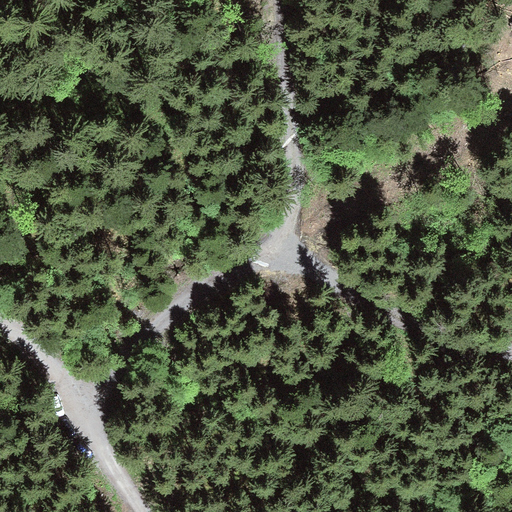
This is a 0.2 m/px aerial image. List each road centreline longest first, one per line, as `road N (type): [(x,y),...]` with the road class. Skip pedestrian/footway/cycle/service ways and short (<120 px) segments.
road 1 (track): [(63,388),(103,367),(272,235),(289,171),(281,0)]
road 2 (track): [(511,347),(429,343),(272,235)]
road 3 (track): [(0,326),(44,360),(143,511)]
